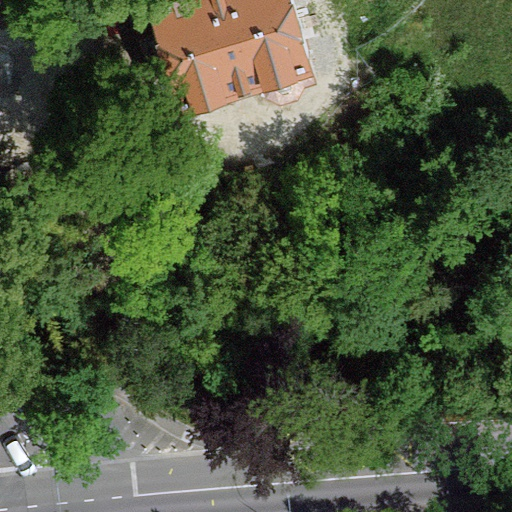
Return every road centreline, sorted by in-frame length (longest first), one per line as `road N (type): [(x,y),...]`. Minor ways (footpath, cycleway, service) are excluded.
road 1 (tertiary): [(511,462),(62,502)]
road 2 (tertiary): [(0,393),(44,425),(62,502)]
